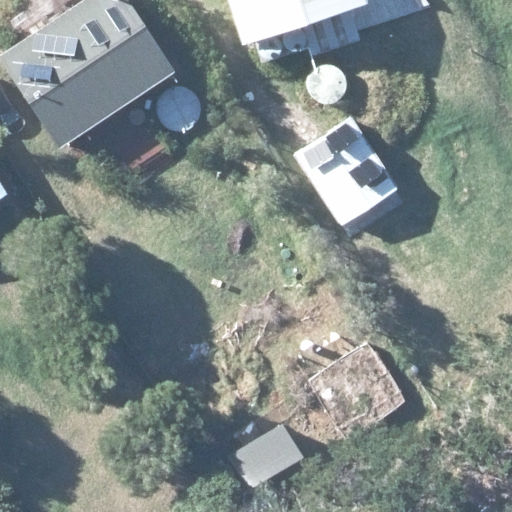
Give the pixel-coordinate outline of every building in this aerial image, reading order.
[(0,77),(44,144),(161,67),(116,0),(61,0),(0,40),(0,77)] [(218,0),(229,31),(287,12),(299,43),(342,28),(333,0),(218,0)] [(286,150),(332,219),(389,180),(341,111),(286,150)] [(489,229),(457,176),(423,198),(454,250),(489,229)] [(430,235),(414,203),(383,220),(399,252),(430,235)] [(267,426),(217,456),(243,500),(293,470),(267,426)]
